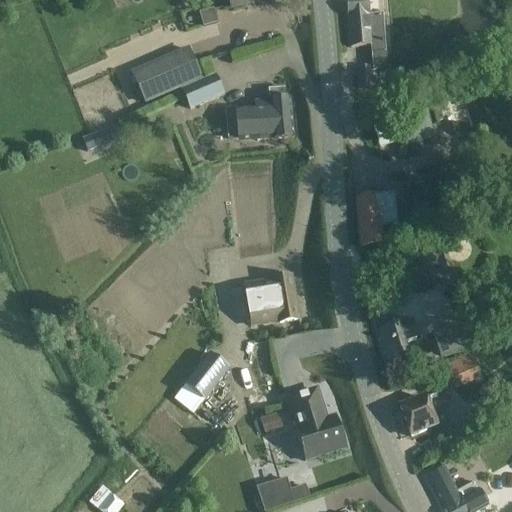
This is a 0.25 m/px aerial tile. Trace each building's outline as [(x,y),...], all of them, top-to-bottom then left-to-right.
[(226,0),(229,10),(263,0),(226,0)] [(372,68),(357,69),(358,89),(374,88),(372,72),(386,71),(379,17),(369,18),(367,0),(353,0),(346,1),(348,19),(350,48),(370,47),(372,68)] [(213,10),(198,14),(203,28),(217,24),(213,10)] [(218,39),(196,46),(201,63),(232,53),(228,38),(219,41),(218,39)] [(189,49),(131,74),(144,106),(202,81),(189,49)] [(215,76),(181,91),(189,112),(224,97),(215,76)] [(270,101),(254,103),(255,108),(225,111),(228,140),(256,137),(256,141),(273,139),(273,140),(293,138),(290,99),(285,99),(285,89),(269,91),(270,101)] [(419,111),(397,118),(404,147),(427,141),(419,111)] [(390,122),(374,127),(379,148),(396,143),(390,122)] [(81,141),(84,149),(93,146),(95,151),(112,144),(106,130),(81,141)] [(357,199),(360,248),(377,246),(376,228),(407,225),(406,205),(395,206),(395,197),(357,199)] [(399,258),(412,294),(450,283),(439,246),(399,258)] [(251,327),(278,322),(278,324),(298,321),(291,277),(271,281),(271,283),(244,287),(251,327)] [(402,343),(413,339),(408,322),(377,332),(389,370),(408,364),(402,343)] [(460,355),(453,330),(432,336),(438,361),(460,355)] [(185,386),(204,401),(229,370),(210,355),(185,386)] [(472,365),(446,375),(453,391),(467,385),(475,382),(478,381),(472,365)] [(299,447),(301,446),(305,460),(344,448),(345,450),(346,449),(336,418),(335,418),(336,422),(327,425),(316,391),(289,400),(298,430),(294,431),(299,447)] [(448,426),(437,396),(425,401),(424,399),(399,408),(411,438),(426,433),(448,426)] [(285,413),(271,416),(275,434),(289,430),(285,413)] [(443,472),(428,480),(444,511),(477,511),(486,507),(474,486),(456,496),(443,472)] [(286,480),(256,490),(262,511),(269,511),(309,499),(305,487),(290,492),(286,480)] [(118,511),(123,506),(101,488),(89,504),(98,511),(118,511)]
